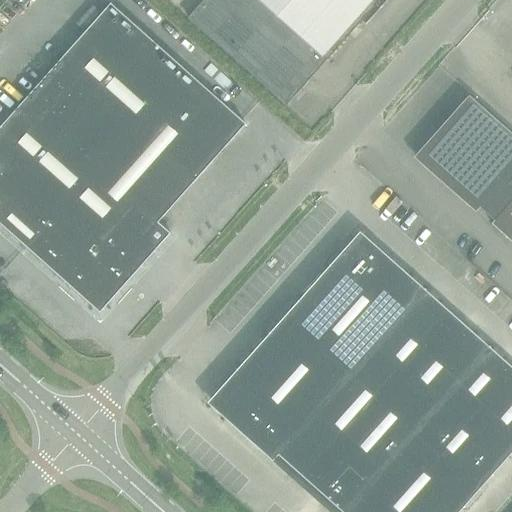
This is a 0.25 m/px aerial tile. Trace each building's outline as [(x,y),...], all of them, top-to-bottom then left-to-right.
[(216,0),(204,0),(188,18),(284,105),(306,80),(216,0)] [(257,0),(325,60),(377,0),(257,0)] [(110,4),(0,126),(0,194),(40,230),(26,247),(95,308),(103,308),(169,234),(157,223),(245,124),(110,4)] [(416,156),(511,242),(511,134),(469,97),(416,156)] [(337,257),(229,378),(232,380),(212,403),(215,405),(214,407),(222,415),(223,413),(241,429),(239,432),(272,461),(278,455),(313,486),(311,488),(321,497),(323,495),(342,511),(341,511),(458,511),(511,451),(511,368),(391,261),(389,263),(359,237),(357,240),(355,239),(347,247),(349,249),(339,260),(337,257)]
